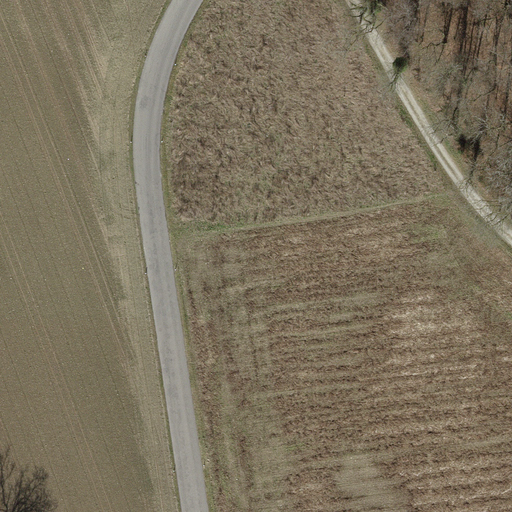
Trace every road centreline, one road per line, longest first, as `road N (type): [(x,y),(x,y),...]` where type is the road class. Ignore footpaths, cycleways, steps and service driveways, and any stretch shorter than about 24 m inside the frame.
road 1 (tertiary): [(191,511),(148,194),(148,98),(180,0)]
road 2 (track): [(511,235),(388,93),(340,0)]
